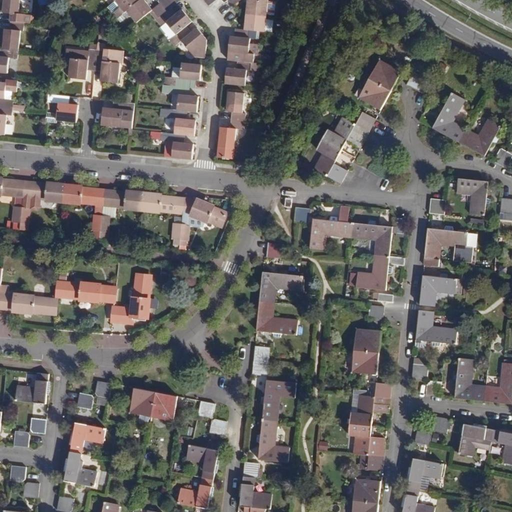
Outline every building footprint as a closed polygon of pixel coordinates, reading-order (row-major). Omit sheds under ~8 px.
[(10,22),(24,23),(25,15),(18,14),(19,0),(3,0),(3,9),(7,10),(6,13),(2,13),(1,20),(10,22)] [(126,11),(140,0),(139,0),(115,0),(114,1),(124,13),(126,11)] [(140,0),(126,11),(136,24),(150,13),(147,10),(150,8),(143,0),(140,0)] [(152,11),(159,18),(171,9),(173,7),(167,0),(159,0),(157,2),(160,5),(152,11)] [(246,15),(266,17),(266,16),(268,2),(267,0),(252,0),(253,0),(251,0),(251,3),(247,3),(246,15)] [(268,2),(266,16),(274,16),(275,3),(268,2)] [(171,9),(159,18),(158,19),(164,26),(168,22),(178,34),(186,27),(192,22),(185,14),(182,16),(180,13),(176,16),(171,9)] [(266,17),(246,15),(244,26),(248,27),(247,30),(249,30),(264,32),(266,17)] [(4,32),(2,49),(14,50),(18,51),(20,30),(23,31),(24,23),(10,22),(10,29),(8,29),(8,32),(4,32)] [(162,27),(172,39),(178,34),(168,22),(164,26),(162,27)] [(190,33),(186,27),(178,34),(172,39),(164,44),(168,50),(181,41),(190,53),(206,39),(198,31),(196,33),(194,30),(190,33)] [(248,38),(249,30),(247,30),(244,30),(235,29),(234,36),(248,38)] [(250,38),(248,38),(234,36),(230,36),(229,49),(232,49),(231,53),(239,53),(238,61),(252,63),(253,55),(257,56),(259,44),(250,43),(250,38)] [(13,58),(14,50),(2,49),(0,48),(0,72),(8,74),(9,58),(13,58)] [(88,65),(95,66),(96,51),(89,50),(89,52),(66,49),(65,58),(71,59),(69,79),(86,80),(88,65)] [(104,51),(96,51),(95,66),(102,67),(101,72),(100,82),(118,84),(120,64),(102,62),(104,51)] [(378,60),(368,79),(391,91),(399,75),(401,72),(378,60)] [(257,63),(252,63),(238,61),(237,70),(229,69),(229,73),(226,72),(225,84),(245,86),(246,71),(256,72),(257,63)] [(167,86),(175,86),(189,88),(194,88),(195,80),(197,81),(197,76),(200,77),(201,65),(181,63),(180,79),(168,78),(167,86)] [(419,91),(426,78),(414,71),(409,80),(407,85),(419,91)] [(439,85),(426,78),(419,91),(431,98),(439,85)] [(391,91),(368,79),(357,98),(381,110),(391,91)] [(0,106),(12,108),(13,99),(4,98),(6,82),(0,81),(0,106)] [(176,110),(186,111),(196,112),(198,100),(195,100),(195,96),(188,96),(189,88),(175,86),(174,94),(178,95),(176,110)] [(233,112),(232,120),(245,122),(246,113),(242,113),(245,93),(229,92),(227,109),(231,109),(230,112),(233,112)] [(459,142),(466,129),(454,123),(465,99),(452,92),(445,105),(441,105),(438,111),(440,114),(433,128),(459,142)] [(64,104),(65,96),(48,94),(47,102),(58,103),(57,113),(46,112),(45,122),(56,123),(56,121),(77,123),(78,106),(69,105),(64,104)] [(124,110),(134,111),(135,106),(135,104),(119,102),(118,110),(113,109),(103,108),(101,125),(122,128),(124,110)] [(11,116),(12,108),(0,106),(0,134),(4,135),(6,115),(11,116)] [(175,118),(173,134),(183,136),(194,136),(195,123),(192,123),(192,120),(185,119),(186,111),(176,110),(172,110),(171,118),(175,118)] [(355,124),(369,132),(376,119),(363,111),(355,124)] [(361,148),(369,132),(355,124),(342,117),(333,134),(327,131),(322,140),(341,151),(347,141),(361,148)] [(244,130),(245,122),(232,120),(231,128),(229,128),(228,131),(224,130),(223,146),(224,148),(222,158),(238,159),(239,148),(239,147),(241,129),(244,130)] [(479,136),(466,129),(459,142),(486,157),(494,142),(498,143),(501,137),(498,134),(502,127),(488,120),(479,136)] [(183,136),(173,134),(170,134),(154,132),(153,139),(160,140),(160,141),(164,141),(162,157),(191,160),(192,147),(189,147),(190,143),(183,143),(183,136)] [(331,169),(341,151),(322,140),(316,150),(323,153),(314,169),(342,184),(345,177),(331,169)] [(511,145),(508,152),(501,165),(507,168),(511,159),(511,145)] [(501,165),(508,152),(501,148),(494,161),(501,165)] [(489,181),(459,178),(457,193),(472,194),(470,213),(486,215),(486,206),(490,205),(491,199),(487,197),(488,186),(489,181)] [(0,194),(11,195),(11,193),(17,194),(14,223),(21,223),(25,184),(16,184),(16,182),(0,180),(0,194)] [(63,204),(65,185),(58,184),(58,186),(33,184),(33,185),(25,184),(21,223),(20,231),(27,231),(28,225),(28,221),(29,220),(30,214),(29,213),(29,210),(36,210),(39,208),(40,198),(54,200),(54,203),(63,204)] [(72,186),(65,185),(63,204),(72,204),(72,202),(91,204),(91,202),(97,203),(94,232),(100,232),(104,193),(97,192),(97,190),(72,188),(72,186)] [(143,212),(145,193),(140,193),(140,195),(113,192),(113,194),(104,193),(100,232),(109,233),(112,204),(117,205),(117,207),(134,209),(134,212),(143,212)] [(151,194),(145,193),(143,212),(153,213),(153,210),(171,212),(171,211),(183,212),(184,201),(177,200),(176,199),(151,196),(151,194)] [(507,214),(509,198),(502,198),(501,213),(507,214)] [(446,201),(430,199),(429,213),(445,215),(446,201)] [(197,203),(184,201),(183,212),(181,225),(179,241),(187,242),(188,227),(191,216),(200,221),(201,218),(218,226),(219,224),(222,226),(227,216),(203,205),(204,202),(199,200),(197,203)] [(327,236),(352,238),(353,223),(348,222),(350,207),(341,206),(340,221),(338,221),(337,218),(332,217),(330,220),(314,219),(310,249),(325,250),(327,236)] [(310,208),(296,207),(294,222),(299,222),(309,223),(310,208)] [(405,218),(398,217),(396,232),(404,233),(405,218)] [(375,255),(391,256),(393,227),(377,225),(376,221),(370,221),(368,224),(353,223),(352,238),(376,241),(375,255)] [(173,240),(179,241),(181,225),(175,224),(173,240)] [(427,229),(424,258),(440,259),(441,246),(466,249),(468,233),(453,231),(452,228),(447,227),(445,230),(427,229)] [(284,245),(267,243),(266,256),(282,258),(284,245)] [(391,256),(375,255),(373,274),(359,273),(358,289),(387,292),(389,274),(393,273),(394,267),(390,265),(390,263),(404,265),(405,258),(391,256)] [(440,259),(424,258),(424,265),(439,266),(440,259)] [(260,301),(275,302),(277,288),(302,291),(304,275),(288,273),(287,269),(282,269),(280,272),(263,271),(260,301)] [(449,279),(447,274),(442,274),(439,278),(423,276),(420,305),(435,307),(437,293),(455,295),(457,280),(449,279)] [(150,279),(138,278),(133,313),(130,312),(130,310),(113,308),(111,322),(129,324),(130,319),(149,322),(150,313),(148,312),(151,290),(149,290),(150,279)] [(458,279),(457,294),(466,295),(466,279),(458,279)] [(93,288),(58,284),(57,295),(66,296),(66,298),(89,301),(89,303),(99,304),(99,302),(113,303),(115,291),(107,290),(106,294),(100,293),(100,289),(101,286),(93,285),(93,288)] [(393,295),(378,294),(378,301),(384,302),(392,303),(393,295)] [(0,295),(0,309),(14,311),(14,314),(23,315),(23,312),(46,315),(46,313),(55,314),(56,302),(22,298),(22,296),(16,295),(16,298),(0,295)] [(274,317),(275,302),(260,301),(257,331),(273,332),(275,336),(281,336),(282,333),(297,334),(299,319),(274,317)] [(384,306),(369,305),(368,319),(383,321),(384,306)] [(434,312),(419,310),(416,340),(433,342),(434,346),(440,346),(442,343),(456,344),(458,329),(433,326),(434,312)] [(354,350),(379,353),(382,331),(356,328),(354,350)] [(255,346),(254,360),(268,361),(270,347),(255,346)] [(379,353),(354,350),(352,373),(377,375),(379,353)] [(455,398),(485,401),(486,386),(472,384),(474,359),(459,358),(458,372),(453,374),(453,379),(457,380),(455,398)] [(268,361),(254,360),(253,374),(267,374),(268,361)] [(486,386),(485,401),(511,404),(511,363),(503,363),(501,388),(486,386)] [(429,366),(414,364),(412,379),(424,380),(428,377),(429,366)] [(35,388),(17,385),(50,399),(51,390),(48,390),(50,375),(37,373),(35,388)] [(263,418),(279,420),(281,395),(295,396),(296,381),(267,378),(265,395),(261,396),(261,401),(264,403),(263,418)] [(113,384),(98,380),(96,392),(99,396),(110,399),(113,384)] [(442,382),(430,381),(427,383),(426,395),(440,397),(442,382)] [(376,382),(375,396),(390,397),(391,383),(376,382)] [(50,399),(17,385),(16,401),(49,405),(50,399)] [(153,417),(158,393),(136,388),(131,413),(142,414),(140,422),(142,424),(147,426),(149,424),(149,420),(151,419),(152,417),(153,417)] [(93,395),(81,393),(78,406),(93,409),(95,398),(93,395)] [(179,398),(158,393),(153,417),(174,421),(179,398)] [(388,413),(389,405),(390,397),(375,396),(354,394),(350,424),(372,426),(374,411),(388,413)] [(203,402),(199,412),(198,416),(210,418),(214,415),(216,404),(203,402)] [(77,419),(88,422),(91,410),(80,407),(77,419)] [(450,419),(436,416),(433,428),(436,431),(446,434),(450,419)] [(47,419),(32,418),(30,429),(34,433),(46,434),(47,419)] [(279,420),(263,418),(261,433),(258,434),(257,439),(261,441),(259,458),(288,461),(290,447),(276,446),(279,420)] [(228,421),(215,419),(212,420),(211,427),(210,432),(226,435),(228,421)] [(489,450),(491,442),(493,429),(479,426),(479,424),(464,421),(457,454),(473,457),(474,447),(489,450)] [(74,437),(71,452),(83,454),(86,440),(104,443),(107,428),(75,422),(72,437),(74,437)] [(369,456),(384,457),(384,450),(383,450),(384,439),(371,437),(372,426),(350,424),(349,435),(355,436),(353,455),(369,456)] [(430,430),(417,428),(414,443),(430,446),(432,433),(430,430)] [(493,429),(491,442),(489,450),(488,455),(504,458),(503,463),(511,464),(511,430),(509,430),(509,432),(493,429)] [(28,432),(16,431),(15,446),(28,448),(30,434),(28,432)] [(205,463),(202,478),(214,480),(217,465),(219,465),(222,451),(190,445),(187,459),(205,463)] [(83,454),(71,452),(69,467),(66,466),(63,481),(95,487),(98,473),(80,469),(83,454)] [(384,457),(369,456),(368,470),(382,471),(384,457)] [(411,472),(408,487),(420,490),(423,475),(441,478),(445,463),(412,457),(409,472),(411,472)] [(246,462),(244,476),(256,477),(259,478),(261,463),(246,462)] [(27,467),(12,465),(11,480),(22,481),(25,479),(27,467)] [(255,492),(256,477),(244,476),(243,491),(240,491),(239,506),(271,509),(273,494),(255,492)] [(212,495),(214,480),(202,478),(199,492),(181,488),(178,503),(211,510),(214,495),(212,495)] [(354,500),(379,503),(381,481),(356,479),(354,500)] [(40,483),(28,482),(25,485),(24,496),(39,498),(40,483)] [(417,505),(420,490),(408,487),(406,502),(403,502),(401,511),(435,511),(436,508),(417,505)] [(75,498),(61,495),(58,509),(69,511),(73,510),(75,498)] [(378,511),(379,503),(354,500),(352,511),(378,511)] [(117,511),(120,504),(104,501),(102,511),(117,511)]
